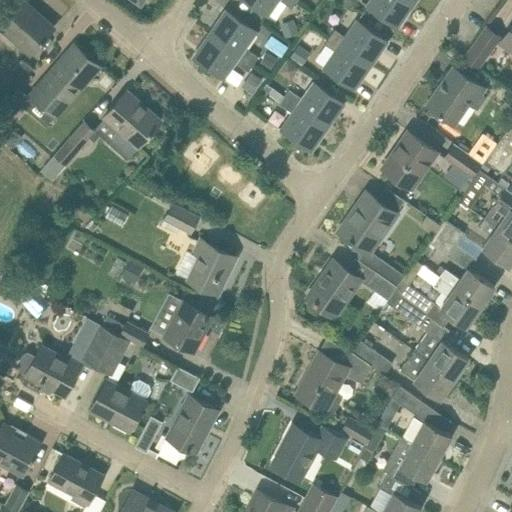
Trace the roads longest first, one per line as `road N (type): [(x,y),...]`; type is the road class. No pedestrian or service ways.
road 1 (residential): [(213,505),(283,329),(280,271),(314,205)]
road 2 (residential): [(314,205),(344,180),(473,0)]
road 3 (residential): [(213,505),(0,387)]
road 4 (residential): [(314,205),(150,61)]
road 5 (residential): [(463,511),(499,434),(511,344)]
